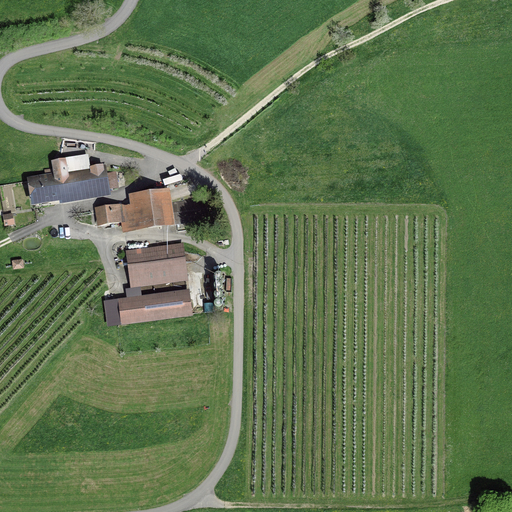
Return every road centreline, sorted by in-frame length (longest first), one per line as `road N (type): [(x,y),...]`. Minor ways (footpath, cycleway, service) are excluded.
road 1 (unclassified): [(160,511),(200,494),(235,430),(232,213),(216,185),(180,163),(113,140),(20,124),(0,108)]
road 2 (track): [(0,243),(153,178),(206,148),(305,68),(446,0)]
road 3 (track): [(195,498),(225,505),(443,504),(511,491)]
road 4 (unclassified): [(0,69),(21,53),(101,32),(131,0)]
